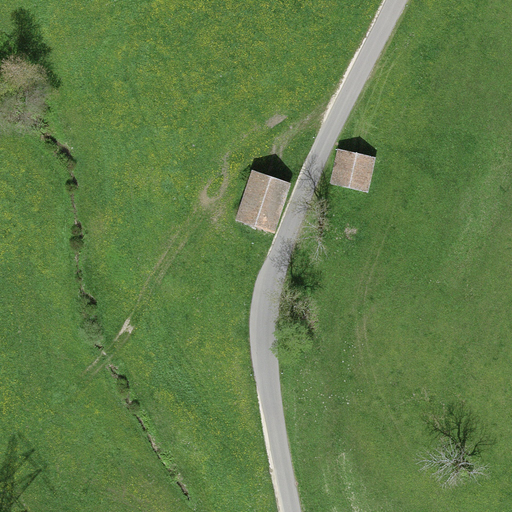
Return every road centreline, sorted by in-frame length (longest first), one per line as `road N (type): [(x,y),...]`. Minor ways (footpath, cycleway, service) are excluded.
road 1 (tertiary): [(290,511),(262,362),(267,281),(393,0)]
road 2 (track): [(343,106),(295,129),(224,185),(122,334),(70,387)]
